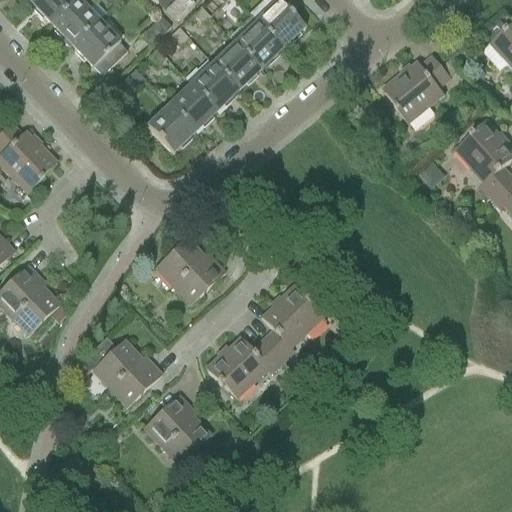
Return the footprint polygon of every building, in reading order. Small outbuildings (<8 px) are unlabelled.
[(34,0),(29,5),(50,27),(75,3),(71,0),(34,0)] [(71,49),(96,25),(86,15),(95,6),(88,0),(78,0),(75,3),(50,27),(60,37),(57,40),(68,52),(71,49)] [(160,0),(155,5),(163,14),(165,13),(169,9),(160,0)] [(165,13),(176,25),(194,8),(186,0),(178,0),(169,9),(165,13)] [(276,7),(255,27),(280,52),(301,32),(302,34),(304,33),(288,17),(297,8),(289,0),(272,0),(276,4),(275,5),(276,7)] [(209,21),(199,10),(191,18),(201,29),(209,21)] [(101,81),(124,58),(127,56),(126,54),(125,55),(117,47),(119,46),(118,45),(116,46),(106,35),(112,29),(104,20),(97,27),(96,25),(71,49),(91,70),(90,72),(91,73),(92,72),(101,81)] [(159,20),(138,41),(148,51),(169,31),(159,20)] [(245,36),(234,47),(258,73),(280,52),(255,27),(249,20),(239,30),(245,36)] [(511,29),(508,33),(507,31),(490,46),(511,71),(511,29)] [(187,42),(177,32),(169,39),(179,50),(187,42)] [(234,47),(212,68),(236,94),(258,73),(234,47)] [(166,63),(155,52),(147,60),(157,71),(166,63)] [(393,110),(407,128),(444,99),(438,92),(450,82),(432,60),(420,70),(417,66),(403,77),(382,93),(395,109),(393,110)] [(212,68),(190,89),(214,115),(236,94),(212,68)] [(112,94),(122,105),(144,84),(134,73),(112,94)] [(190,89),(168,110),(193,135),(214,115),(190,89)] [(193,135),(168,110),(147,130),(146,128),(145,129),(172,158),(173,157),(172,155),(193,135)] [(470,140),(455,154),(456,155),(459,152),(474,169),(471,172),(484,187),(480,190),(476,194),(486,206),(491,202),(511,182),(511,181),(503,171),(511,163),(511,155),(499,140),(500,140),(486,124),(471,137),(469,139),(470,140)] [(0,136),(0,171),(9,180),(12,177),(28,194),(25,197),(26,198),(42,182),(41,181),(56,167),(37,147),(37,148),(24,135),(20,138),(10,127),(0,136)] [(511,182),(491,202),(501,213),(504,210),(511,219),(511,182)] [(186,242),(154,272),(155,273),(158,270),(174,287),(171,290),(189,310),(224,277),(214,266),(211,269),(186,242)] [(0,268),(14,256),(3,245),(1,248),(0,247),(0,268)] [(0,293),(0,311),(10,322),(13,319),(29,336),(26,339),(27,340),(59,309),(33,282),(36,280),(26,269),(12,283),(0,293)] [(271,334),(261,344),(281,366),(293,355),(289,352),(321,322),(307,307),(309,305),(293,289),(278,303),(279,304),(260,322),(271,334)] [(58,311),(50,320),(56,327),(65,318),(58,311)] [(281,366),(261,344),(250,354),(239,341),(219,359),(204,373),(219,389),(221,388),(235,403),(267,373),(270,376),(281,366)] [(77,368),(72,372),(82,383),(91,374),(91,375),(94,372),(110,389),(107,392),(126,412),(161,379),(151,368),(148,371),(123,344),(115,352),(105,342),(77,368)] [(163,413),(142,432),(161,453),(164,450),(180,466),(177,469),(177,470),(195,453),(210,440),(185,413),(187,410),(177,399),(163,413)] [(206,445),(195,455),(204,464),(214,454),(206,445)]
